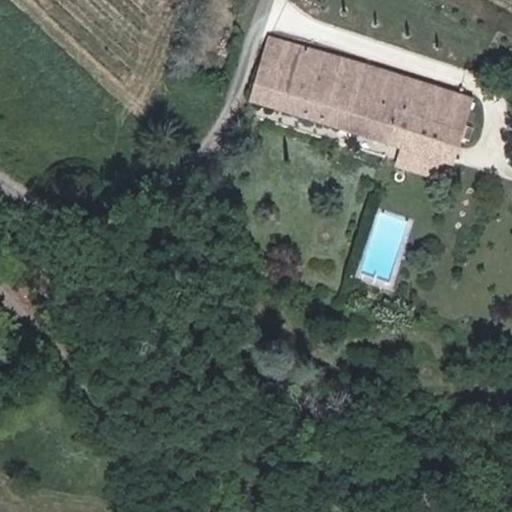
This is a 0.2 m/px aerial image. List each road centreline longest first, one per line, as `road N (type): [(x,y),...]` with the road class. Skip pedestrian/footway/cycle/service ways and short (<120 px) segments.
road 1 (unclassified): [(271,0),(220,129),(159,182),(78,208),(0,173)]
road 2 (unclassified): [(0,284),(199,511)]
